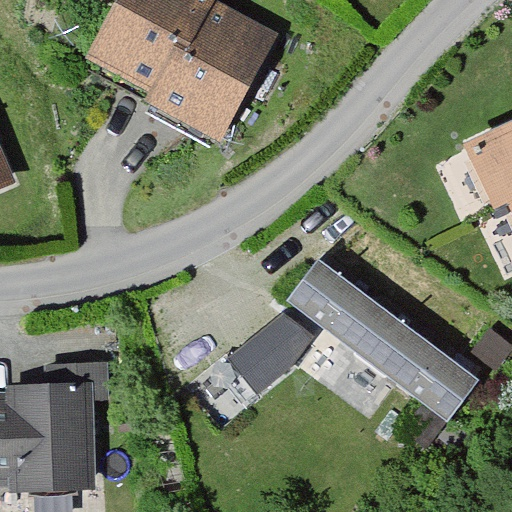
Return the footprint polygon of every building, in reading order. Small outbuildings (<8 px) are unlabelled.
[(208,0),(134,0),(102,63),(161,93),(152,111),(223,147),(276,42),(205,6),(208,0)] [(511,131),(481,144),(504,200),(511,196),(511,131)] [(0,153),(0,195),(16,189),(0,153)] [(324,266),(296,306),(456,423),(484,383),(324,266)] [(247,401),(313,347),(283,311),(217,365),(247,401)] [(0,492),(95,493),(96,392),(17,391),(17,402),(0,401),(0,492)]
